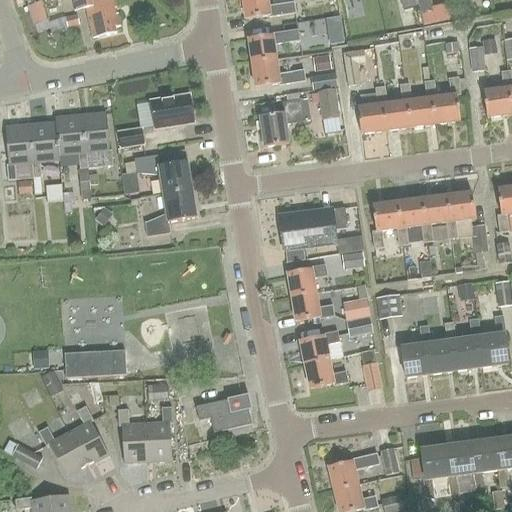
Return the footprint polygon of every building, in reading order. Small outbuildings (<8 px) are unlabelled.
[(73,0),(76,12),(87,10),(94,39),(116,34),(115,29),(120,28),(118,17),(116,17),(114,9),(115,9),(113,0),(73,0)] [(267,0),(243,0),(246,21),(269,18),(269,20),(297,16),(295,4),(269,8),(267,0)] [(417,7),(415,0),(400,0),(403,11),(417,7)] [(431,0),(418,0),(421,14),(434,11),(431,0)] [(38,3),(25,8),(33,27),(45,22),(38,3)] [(332,43),(347,42),(345,15),(330,17),(332,43)] [(79,27),(77,17),(65,20),(67,30),(79,27)] [(272,38),(249,41),(252,65),(277,61),(275,47),(301,43),(299,32),(272,36),(272,38)] [(485,44),(486,58),(499,57),(497,42),(485,44)] [(460,64),(458,44),(445,46),(447,66),(460,64)] [(470,52),(472,75),(486,74),(483,51),(470,52)] [(359,65),(366,64),(364,52),(344,55),(346,67),(349,89),(362,87),(359,65)] [(327,57),(311,59),(313,71),(329,69),(327,57)] [(277,61),(252,65),(256,90),(279,86),(279,88),(306,84),(305,72),(279,76),(277,61)] [(333,73),(309,77),(311,90),(335,86),(333,73)] [(504,91),(484,94),(487,120),(511,116),(511,102),(510,90),(511,89),(511,75),(511,73),(502,74),(504,91)] [(437,100),(434,100),(437,126),(461,123),(458,98),(461,98),(459,80),(449,81),(451,98),(437,100)] [(412,103),(409,104),(412,129),(437,126),(434,100),(437,100),(435,83),(425,84),(427,102),(412,103)] [(388,107),(384,107),(387,132),(412,129),(409,104),(412,103),(410,86),(400,87),(402,105),(388,107)] [(378,108),(358,110),(361,136),(387,132),(384,107),(388,107),(386,89),(376,90),(378,108)] [(322,123),(339,120),(335,92),(318,95),(322,123)] [(155,131),(194,124),(190,97),(151,103),(155,131)] [(304,101),(303,101),(283,104),(284,115),(260,119),(265,149),(289,146),(286,127),(307,124),(304,101)] [(107,115),(82,118),(85,156),(87,155),(104,154),(106,169),(114,168),(112,152),(110,152),(107,115)] [(82,118),(55,120),(55,125),(56,125),(59,158),(79,156),(80,171),(89,170),(87,155),(85,156),(82,118)] [(56,125),(55,125),(30,127),(34,165),(32,165),(33,180),(42,180),(40,165),(60,163),(59,158),(56,125)] [(30,127),(5,130),(8,167),(7,167),(8,183),(17,182),(16,167),(32,165),(34,165),(30,127)] [(120,152),(146,148),(143,130),(117,134),(120,152)] [(163,196),(192,192),(188,164),(160,168),(158,158),(134,162),(137,176),(160,177),(163,196)] [(82,191),(90,190),(89,174),(80,175),(82,191)] [(135,176),(122,177),(124,195),(137,193),(135,176)] [(40,180),(33,180),(35,195),(41,195),(40,180)] [(31,183),(17,184),(19,197),(32,196),(31,183)] [(501,217),(497,218),(500,235),(509,234),(507,217),(511,216),(511,189),(498,191),(501,217)] [(90,190),(82,191),(83,199),(91,198),(90,190)] [(169,225),(197,220),(192,192),(163,196),(167,216),(145,225),(148,240),(171,236),(169,225)] [(450,224),(446,225),(448,242),(458,240),(456,223),(476,221),(472,195),(447,198),(450,224)] [(426,227),(422,228),(424,245),(434,244),(432,227),(446,225),(450,224),(447,198),(422,201),(426,227)] [(401,231),(397,231),(399,248),(409,247),(407,230),(422,228),(426,227),(422,201),(398,204),(401,231)] [(377,233),(373,234),(375,251),(385,250),(382,233),(397,231),(401,231),(398,204),(373,208),(377,233)] [(284,253),(303,250),(337,246),(335,233),(348,231),(345,210),(333,212),(279,219),(284,253)] [(485,228),(472,230),(476,257),(478,270),(491,268),(489,255),(485,228)] [(511,258),(510,244),(497,246),(499,267),(511,265),(511,258)] [(362,255),(342,258),(344,273),(365,270),(362,255)] [(429,265),(418,266),(420,281),(431,280),(429,265)] [(311,271),(288,275),(292,299),(316,295),(314,281),(328,278),(326,266),(311,269),(311,271)] [(507,284),(493,287),(496,310),(510,308),(507,284)] [(471,285),(458,287),(460,303),(473,301),(471,285)] [(316,295),(292,299),(296,324),(320,320),(320,322),(336,319),(334,307),(319,310),(316,295)] [(380,321),(403,319),(401,298),(378,300),(380,321)] [(368,301),(343,306),(346,323),(371,318),(368,301)] [(497,337),(481,339),(485,370),(510,367),(504,317),(495,319),(497,337)] [(371,321),(347,325),(349,340),(374,335),(371,321)] [(472,340),(456,342),(460,373),(485,370),(481,339),(479,321),(469,322),(472,340)] [(447,344),(431,346),(435,376),(460,373),(456,342),(454,325),(445,326),(447,344)] [(422,347),(401,350),(405,380),(435,376),(431,346),(429,328),(419,329),(422,347)] [(323,339),(300,343),(305,367),(329,362),(326,347),(340,345),(338,333),(322,336),(323,339)] [(66,380),(126,378),(126,375),(125,354),(65,356),(66,380)] [(33,357),(33,367),(49,366),(48,356),(33,357)] [(329,362),(305,367),(310,391),(334,386),(334,388),(349,385),(347,374),(332,376),(329,362)] [(368,394),(383,391),(379,365),(363,368),(368,394)] [(53,373),(41,380),(51,399),(63,393),(53,373)] [(98,385),(89,385),(94,406),(103,404),(98,385)] [(147,389),(148,403),(168,402),(167,387),(147,389)] [(249,397),(196,409),(200,424),(211,421),(214,435),(228,432),(230,438),(253,433),(249,412),(252,411),(249,397)] [(120,408),(119,399),(109,399),(110,409),(120,408)] [(84,427),(69,435),(88,469),(109,458),(92,425),(94,423),(87,409),(77,414),(84,427)] [(163,425),(146,426),(148,465),(172,463),(170,426),(173,426),(172,410),(162,411),(163,425)] [(129,412),(118,412),(119,429),(122,429),(124,466),(148,465),(146,426),(129,427),(129,412)] [(48,430),(39,434),(47,449),(49,447),(67,480),(88,469),(69,435),(54,443),(48,430)] [(511,439),(496,442),(500,473),(498,473),(501,490),(510,489),(507,472),(511,470),(511,439)] [(496,442),(470,445),(474,476),(473,476),(475,494),(485,493),(482,475),(498,473),(500,473),(496,442)] [(9,444),(4,454),(37,471),(42,461),(9,444)] [(470,445),(446,448),(450,480),(448,480),(451,497),(460,496),(458,478),(473,476),(474,476),(470,445)] [(446,448),(420,452),(424,482),(423,482),(425,501),(435,499),(433,482),(448,480),(450,480),(446,448)] [(398,473),(393,450),(381,453),(386,476),(398,473)] [(351,464),(329,469),(335,493),(358,487),(355,473),(381,467),(378,455),(350,462),(351,464)] [(358,487),(335,493),(339,511),(360,511),(363,511),(368,511),(379,509),(376,498),(362,502),(358,487)] [(493,511),(504,510),(502,492),(491,494),(493,511)] [(32,500),(16,502),(17,511),(32,510),(32,511),(71,511),(70,497),(32,502),(32,500)] [(381,502),(382,511),(397,511),(404,511),(401,497),(381,502)]
